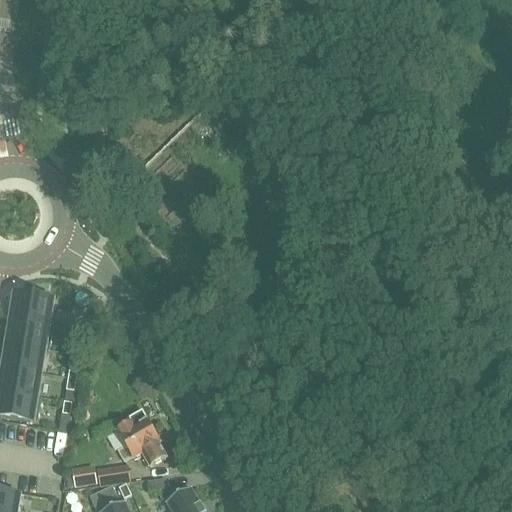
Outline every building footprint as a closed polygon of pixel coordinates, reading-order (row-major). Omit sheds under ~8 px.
[(207,123),(222,139),(248,114),(241,107),(247,101),(231,84),(223,91),(232,100),(207,123)] [(16,298),(13,322),(49,328),(53,304),(44,303),(45,297),(26,294),(25,300),(16,298)] [(75,323),(81,334),(89,332),(82,319),(75,323)] [(13,322),(8,347),(45,353),(49,354),(54,328),(49,328),(13,322)] [(89,332),(81,334),(79,346),(87,347),(89,332)] [(45,353),(8,347),(5,370),(41,376),(45,353)] [(68,380),(76,382),(78,370),(70,369),(68,380)] [(41,376),(5,370),(1,393),(37,399),(41,376)] [(74,394),(76,382),(68,380),(66,392),(74,394)] [(37,399),(1,393),(0,398),(0,418),(38,425),(42,400),(37,399)] [(64,404),(63,416),(71,418),(72,405),(64,404)] [(142,456),(150,470),(167,460),(159,447),(162,445),(143,413),(130,421),(133,425),(117,434),(127,449),(120,453),(126,464),(133,461),(142,456)] [(74,490),(95,487),(93,468),(72,472),(74,490)] [(98,473),(100,491),(131,486),(129,469),(98,473)] [(166,481),(148,484),(149,494),(168,491),(166,481)] [(200,511),(190,494),(191,493),(190,492),(189,493),(187,489),(163,503),(168,511),(200,511)] [(0,496),(0,511),(17,511),(19,500),(0,496)] [(124,505),(127,511),(139,511),(134,500),(124,505)]
